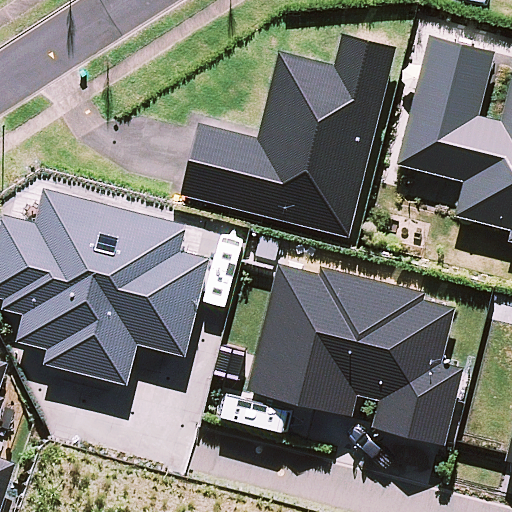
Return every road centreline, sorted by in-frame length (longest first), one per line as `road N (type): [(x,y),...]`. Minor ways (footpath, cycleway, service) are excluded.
road 1 (residential): [(208,455),(433,511)]
road 2 (residential): [(0,84),(133,0)]
